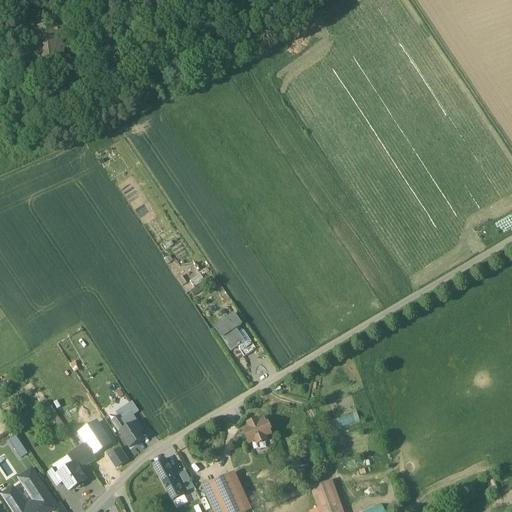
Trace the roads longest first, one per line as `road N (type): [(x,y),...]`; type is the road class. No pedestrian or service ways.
road 1 (track): [(314,0),(292,26),(195,90),(0,183)]
road 2 (residential): [(92,511),(152,453),(346,338)]
road 3 (track): [(511,153),(411,0)]
